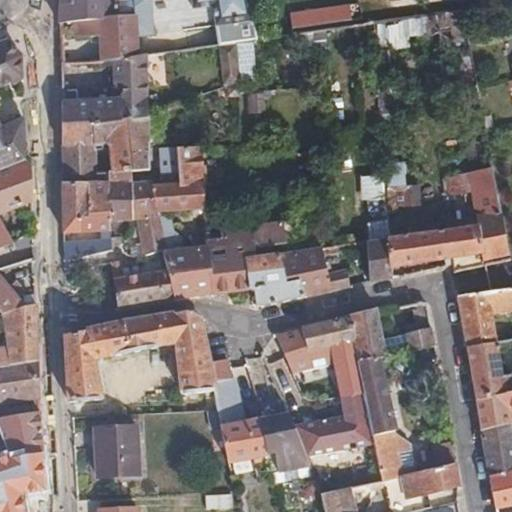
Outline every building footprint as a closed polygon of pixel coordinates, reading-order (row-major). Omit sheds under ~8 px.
[(61,24),(90,21),(99,21),(101,61),(111,60),(136,58),(135,39),(161,38),(159,0),(106,0),(93,1),(92,0),(60,0),(61,3),(61,24)] [(251,0),(190,0),(197,31),(217,26),(221,46),(235,43),(256,40),(259,40),(251,0)] [(289,15),(292,30),(351,20),(349,5),(289,15)] [(375,21),(376,43),(432,39),(431,18),(375,21)] [(0,90),(23,81),(21,56),(10,40),(0,44),(0,173),(8,169),(27,167),(24,120),(3,128),(0,128),(0,90)] [(149,115),(147,57),(136,58),(111,60),(112,66),(113,85),(120,85),(121,98),(80,101),(79,90),(61,90),(62,126),(96,124),(149,119),(149,115)] [(150,146),(149,119),(96,124),(97,146),(111,146),(111,167),(96,168),(96,173),(108,173),(132,172),(151,172),(150,146)] [(97,146),(96,124),(62,126),(62,130),(63,147),(97,146)] [(96,168),(97,146),(63,147),(63,157),(63,184),(94,184),(94,173),(96,173),(96,168)] [(205,210),(204,190),(201,149),(177,150),(178,171),(178,187),(160,188),(151,188),(156,214),(205,210)] [(33,213),(32,166),(27,167),(8,169),(0,173),(0,248),(13,243),(0,221),(0,214),(16,209),(17,213),(33,213)] [(510,260),(505,230),(493,171),(492,167),(472,171),(476,190),(482,226),(371,242),(373,282),(392,279),(391,269),(452,260),(453,265),(455,273),(474,268),(510,260)] [(178,187),(178,171),(159,171),(160,188),(178,187)] [(476,190),(472,171),(450,175),(455,194),(476,190)] [(133,226),(132,185),(132,172),(108,173),(111,224),(133,226)] [(111,224),(108,173),(96,173),(94,173),(94,184),(63,184),(63,201),(64,235),(111,236),(111,224)] [(383,187),(383,178),(369,179),(371,199),(369,201),(371,225),(374,222),(385,221),(385,212),(383,187)] [(162,254),(159,231),(156,214),(151,188),(150,185),(132,185),(133,226),(138,225),(145,262),(163,259),(162,254)] [(394,194),(403,193),(404,205),(412,205),(411,186),(383,187),(385,212),(395,212),(394,194)] [(250,292),(246,262),(254,261),(254,249),(299,242),(296,221),(228,231),(225,240),(206,242),(207,248),(212,297),(250,292)] [(34,246),(34,235),(19,241),(19,249),(34,246)] [(112,254),(111,241),(64,243),(65,264),(112,254)] [(212,297),(207,248),(162,254),(163,259),(169,278),(175,303),(212,297)] [(349,288),(344,270),(339,270),(336,273),(326,274),(321,250),(278,257),(287,286),(298,284),(306,298),(349,288)] [(287,286),(278,257),(254,261),(246,262),(250,292),(255,294),(258,306),(265,307),(306,298),(298,284),(287,286)] [(118,313),(144,308),(140,281),(121,283),(118,267),(111,268),(113,287),(118,313)] [(26,310),(0,278),(0,311),(4,316),(8,315),(26,310)] [(175,303),(169,278),(140,281),(144,308),(175,303)] [(511,340),(511,291),(459,298),(468,346),(498,342),(511,340)] [(0,365),(38,360),(36,317),(36,308),(26,310),(8,315),(9,335),(10,350),(0,351),(0,365)] [(385,356),(377,313),(375,310),(348,317),(348,319),(353,344),(357,361),(384,357),(385,356)] [(207,363),(200,319),(188,313),(131,323),(85,333),(65,337),(65,347),(67,385),(69,404),(102,402),(95,362),(175,346),(181,395),(213,392),(212,391),(207,363)] [(353,344),(348,319),(301,330),(306,352),(308,352),(329,349),(353,344)] [(435,348),(431,330),(404,334),(408,353),(416,352),(435,348)] [(0,351),(10,350),(9,335),(0,335),(0,351)] [(511,374),(503,376),(498,342),(468,346),(477,399),(511,392),(511,374)] [(364,393),(357,361),(353,344),(329,349),(342,398),(364,393)] [(437,362),(435,348),(416,352),(418,365),(437,362)] [(383,363),(384,357),(357,361),(364,393),(373,436),(393,430),(379,366),(383,363)] [(0,404),(39,400),(38,360),(0,365),(0,404)] [(227,369),(225,361),(207,363),(212,391),(219,389),(219,384),(229,381),(227,369)] [(234,404),(229,381),(219,384),(219,389),(212,391),(213,392),(217,410),(235,407),(234,404)] [(509,410),(511,409),(511,392),(477,399),(482,424),(510,419),(509,410)] [(239,427),(235,407),(217,410),(219,421),(222,430),(239,427)] [(42,449),(40,413),(0,416),(0,428),(7,446),(10,456),(42,449)] [(309,466),(295,435),(287,417),(262,424),(269,453),(274,453),(277,471),(309,466)] [(269,453),(262,424),(239,427),(222,430),(229,464),(243,460),(267,454),(269,453)] [(94,446),(95,480),(138,478),(135,427),(111,429),(112,445),(94,446)] [(402,476),(393,430),(373,436),(382,481),(402,476)] [(511,430),(484,436),(491,476),(511,471),(511,430)] [(456,464),(452,444),(434,448),(438,468),(456,464)] [(460,487),(457,471),(456,464),(438,468),(408,475),(411,482),(419,480),(421,490),(425,490),(426,495),(460,487)] [(511,504),(511,471),(491,476),(496,508),(511,504)] [(356,511),(355,507),(351,488),(323,494),(326,511),(356,511)] [(205,496),(206,511),(232,510),(233,495),(205,496)] [(389,511),(387,502),(356,507),(356,511),(389,511)]
